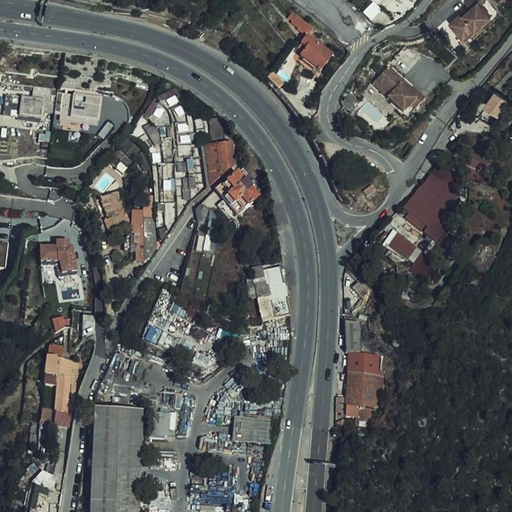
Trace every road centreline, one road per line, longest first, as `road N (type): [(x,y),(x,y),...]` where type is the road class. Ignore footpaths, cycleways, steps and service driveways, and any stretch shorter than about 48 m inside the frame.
road 1 (primary): [(40,36),(131,52),(183,74),(245,120),(277,164),(296,209),(308,287),(281,511)]
road 2 (primary): [(326,234),(279,123),(237,81),(193,52),(132,29),(44,13)]
road 3 (residential): [(0,202),(77,219),(93,268),(100,342),(64,511)]
road 4 (primary): [(313,511),(331,293),(326,234)]
road 5 (residential): [(403,178),(385,159),(342,144),(325,124),(326,103),(353,59),(429,0)]
road 6 (unclassified): [(511,40),(403,178)]
